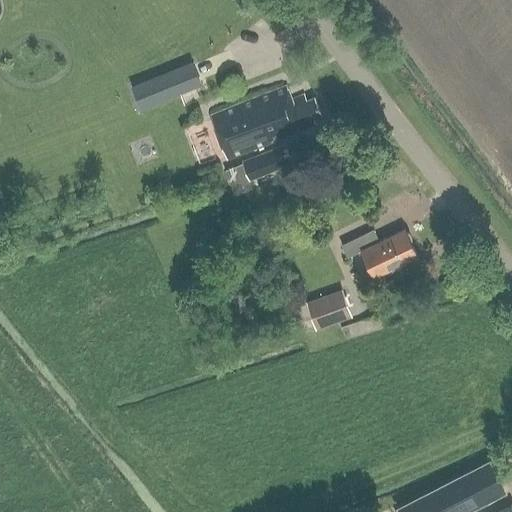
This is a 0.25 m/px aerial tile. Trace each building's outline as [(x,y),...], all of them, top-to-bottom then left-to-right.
[(139,111),(201,87),(192,63),(130,88),(139,111)] [(322,116),(315,98),(307,101),(304,95),(291,100),(286,86),(209,116),(226,160),(316,125),(314,119),(322,116)] [(193,141),(200,161),(214,156),(207,136),(193,141)] [(286,145),(242,162),(249,180),(293,163),(286,145)] [(404,230),(379,242),(373,230),(371,231),(341,246),(347,258),(361,251),(374,277),(417,257),(410,242),(411,239),(408,234),(406,233),(404,230)] [(341,291),(307,304),(316,327),(349,314),(341,291)] [(238,319),(225,293),(214,298),(227,326),(221,329),(227,341),(246,332),(240,319),(238,319)] [(399,511),(475,511),(506,496),(489,463),(398,510),(399,511)] [(511,511),(511,504),(511,503),(495,511),(511,511)]
